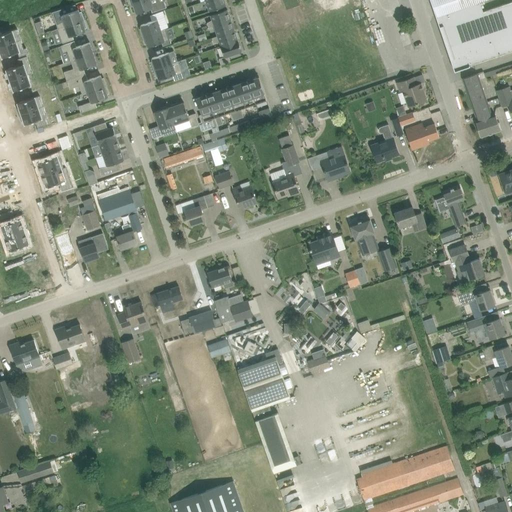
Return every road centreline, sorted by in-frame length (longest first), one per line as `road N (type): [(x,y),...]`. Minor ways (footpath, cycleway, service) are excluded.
road 1 (residential): [(179,259),(470,158)]
road 2 (residential): [(250,0),(268,54),(151,97)]
road 3 (residential): [(470,158),(415,0)]
road 4 (residential): [(128,105),(179,259)]
road 5 (track): [(451,439),(408,302)]
road 6 (residential): [(511,278),(470,158)]
